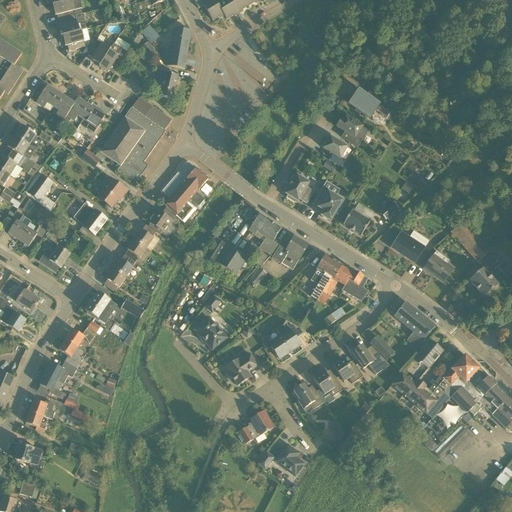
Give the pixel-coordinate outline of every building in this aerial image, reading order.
[(224,16),(214,0),(207,0),(206,1),(205,0),(202,0),(200,1),(207,13),(212,21),(220,17),(220,18),(224,16)] [(237,13),(229,0),(214,0),(224,16),(226,20),(237,13)] [(229,0),(237,13),(248,6),(244,0),(229,0)] [(74,16),(73,11),(74,11),(71,1),(54,5),(52,5),(55,16),(57,15),(58,21),(74,16)] [(61,37),(62,37),(87,30),(83,14),(74,16),(58,21),(60,26),(58,27),(61,37)] [(129,16),(122,18),(124,24),(131,23),(129,16)] [(149,26),(141,33),(148,41),(155,34),(149,26)] [(184,70),(191,31),(175,29),(171,54),(165,53),(163,61),(168,68),(184,70)] [(85,47),(84,42),(90,41),(87,30),(62,37),(65,47),(67,46),(68,52),(85,47)] [(117,38),(114,44),(125,50),(128,45),(117,38)] [(8,95),(23,72),(14,66),(21,54),(0,39),(0,98),(4,93),(8,95)] [(101,44),(96,41),(87,55),(92,58),(91,60),(100,65),(99,67),(110,49),(101,43),(101,44)] [(151,61),(158,55),(156,53),(150,45),(148,43),(141,49),(151,61)] [(114,74),(127,53),(114,44),(111,49),(110,49),(99,67),(108,73),(109,71),(114,74)] [(171,100),(173,92),(177,76),(158,71),(154,87),(158,88),(156,95),(157,96),(171,100)] [(49,112),(53,106),(60,95),(47,86),(36,103),(44,108),(49,112)] [(357,95),(349,106),(356,111),(354,113),(359,116),(360,114),(369,120),(375,112),(386,120),(392,111),(369,93),(364,100),(357,95)] [(64,120),(74,104),(60,95),(53,106),(59,110),(56,115),(64,120)] [(83,119),(91,107),(77,98),(74,104),(64,120),(67,116),(74,120),(77,115),(83,119)] [(171,121),(162,115),(148,105),(138,98),(131,108),(124,118),(118,114),(98,143),(104,147),(100,153),(119,167),(117,170),(136,183),(142,175),(137,172),(166,132),(165,131),(171,121)] [(105,116),(91,107),(83,119),(81,123),(86,127),(86,128),(94,133),(105,116)] [(362,127),(345,116),(342,121),(341,120),(336,127),(349,136),(346,141),(357,148),(364,138),(358,134),(362,127)] [(21,126),(14,136),(36,150),(42,141),(55,149),(58,143),(41,133),(38,138),(35,136),(36,135),(21,126)] [(7,147),(22,157),(25,159),(22,163),(31,169),(35,164),(30,160),(36,150),(14,136),(7,147)] [(341,168),(345,161),(340,158),(346,148),(330,138),(323,149),(332,154),(328,161),(341,168)] [(94,169),(100,161),(86,150),(80,159),(94,169)] [(0,170),(9,176),(16,165),(2,156),(0,158),(0,170)] [(326,161),(322,168),(330,172),(334,166),(326,161)] [(22,163),(19,169),(22,171),(28,174),(31,169),(22,163)] [(35,164),(31,169),(35,172),(39,166),(35,164)] [(188,203),(208,179),(196,169),(179,187),(178,186),(176,186),(174,189),(174,191),(176,192),(164,206),(172,212),(177,216),(175,218),(178,220),(182,223),(187,216),(189,218),(196,210),(188,203)] [(0,185),(2,187),(9,176),(0,170),(0,185)] [(413,172),(407,180),(416,186),(422,178),(413,172)] [(44,197),(53,184),(41,175),(27,194),(26,195),(49,212),(55,205),(44,197)] [(308,180),(300,175),(299,177),(297,176),(293,183),(292,182),(289,187),(289,188),(285,195),(287,196),(286,198),(294,203),(296,201),(297,202),(299,200),(306,204),(314,192),(306,188),(309,184),(307,183),(308,180)] [(122,197),(127,192),(109,178),(101,188),(102,189),(96,197),(111,209),(121,196),(122,197)] [(407,184),(403,190),(409,194),(413,188),(407,184)] [(6,188),(3,193),(12,199),(20,205),(25,198),(17,192),(15,194),(6,188)] [(327,192),(322,189),(312,204),(318,208),(323,212),(320,216),(330,222),(335,214),(337,215),(341,209),(339,208),(343,202),(328,192),(327,192)] [(12,199),(3,193),(0,198),(2,199),(2,200),(9,205),(12,199)] [(25,214),(32,204),(25,199),(18,209),(25,214)] [(391,202),(379,214),(385,221),(398,209),(391,202)] [(94,211),(94,212),(84,204),(73,217),(84,225),(82,227),(95,236),(107,221),(94,211)] [(354,232),(361,236),(370,222),(365,219),(369,213),(355,205),(343,225),(350,230),(349,230),(353,233),(354,232)] [(40,208),(37,213),(44,218),(44,219),(46,221),(47,220),(51,222),(52,222),(54,218),(40,208)] [(175,218),(164,210),(161,214),(155,210),(147,222),(165,234),(173,222),(175,224),(178,220),(175,218)] [(8,234),(18,241),(27,228),(30,222),(24,218),(20,215),(8,234)] [(273,241),(281,229),(259,215),(249,230),(255,234),(257,232),(267,238),(260,248),(274,257),(281,246),(273,241)] [(11,220),(7,218),(6,219),(5,218),(0,225),(0,229),(4,231),(11,220)] [(451,233),(477,263),(490,252),(491,251),(465,221),(451,233)] [(37,226),(33,233),(27,228),(18,241),(28,248),(36,236),(41,229),(37,226)] [(156,234),(147,228),(145,226),(142,231),(141,231),(134,241),(146,249),(153,239),(152,239),(156,234)] [(41,229),(36,236),(41,240),(46,232),(41,229)] [(425,248),(410,238),(408,241),(399,235),(391,247),(415,263),(423,250),(425,248)] [(293,270),(308,245),(294,237),(286,249),(281,246),(274,257),(274,258),(293,270)] [(151,252),(146,249),(134,241),(127,251),(128,251),(124,256),(135,263),(136,263),(142,266),(151,252)] [(235,275),(246,258),(222,242),(210,259),(235,275)] [(56,274),(60,268),(60,269),(69,255),(58,248),(54,254),(49,261),(43,257),(38,263),(56,275),(56,274)] [(261,267),(267,257),(259,251),(252,261),(261,267)] [(443,283),(452,271),(446,266),(449,262),(436,252),(424,269),(443,283)] [(500,264),(490,252),(477,263),(483,269),(469,281),(485,298),(492,291),(498,285),(489,274),(496,268),(500,264)] [(312,298),(316,300),(330,278),(334,280),(343,266),(325,255),(316,269),(324,274),(314,291),(311,297),(312,298)] [(135,263),(124,256),(121,261),(121,260),(114,270),(126,279),(133,269),(132,268),(135,263)] [(500,264),(496,268),(506,278),(510,274),(500,264)] [(343,287),(353,272),(343,266),(334,280),(330,278),(316,300),(323,304),(336,283),(343,287)] [(256,287),(267,274),(259,268),(248,281),(256,287)] [(119,288),(126,279),(114,270),(107,280),(107,281),(104,286),(114,293),(118,288),(119,288)] [(367,280),(353,272),(343,287),(341,291),(361,303),(367,292),(361,289),(367,280)] [(32,312),(39,301),(24,291),(17,303),(32,312)] [(98,293),(85,312),(87,313),(86,314),(95,320),(96,318),(104,325),(110,315),(116,306),(98,293)] [(212,313),(221,302),(214,296),(205,307),(212,313)] [(0,321),(18,333),(26,321),(15,314),(18,310),(0,297),(0,310),(4,313),(0,318),(0,321)] [(144,298),(140,303),(145,306),(149,301),(144,298)] [(128,303),(123,310),(142,321),(147,314),(128,303)] [(273,303),(268,307),(273,312),(277,307),(273,303)] [(423,340),(434,327),(406,303),(395,317),(423,340)] [(331,315),(335,322),(345,315),(341,308),(331,315)] [(212,350),(226,339),(209,319),(195,330),(212,350)] [(285,332),(268,344),(279,360),(287,354),(287,353),(291,350),(292,351),(300,346),(295,339),(305,332),(286,321),(282,327),(285,332)] [(99,336),(103,330),(91,323),(87,328),(99,336)] [(248,327),(241,332),(245,338),(252,334),(248,327)] [(4,328),(1,334),(7,337),(10,332),(4,328)] [(82,336),(72,330),(66,340),(78,348),(82,341),(89,346),(94,337),(85,331),(82,336)] [(130,333),(123,343),(129,348),(134,336),(130,333)] [(388,348),(377,337),(370,343),(382,355),(388,348)] [(76,370),(87,354),(78,348),(66,340),(59,351),(68,357),(65,362),(76,370)] [(425,373),(443,352),(429,340),(412,361),(425,373)] [(365,351),(362,346),(360,347),(359,346),(353,350),(354,351),(352,353),(363,369),(369,365),(376,375),(390,366),(371,347),(365,351)] [(257,366),(250,355),(240,362),(238,360),(223,369),(230,380),(232,379),(238,386),(250,378),(247,373),(257,366)] [(446,381),(467,358),(465,356),(443,378),(440,376),(429,390),(426,387),(419,381),(425,373),(412,361),(392,385),(427,414),(451,386),(446,381)] [(454,400),(480,372),(478,370),(479,369),(467,358),(446,381),(451,386),(427,414),(432,419),(450,397),(454,400)] [(350,370),(343,359),(340,360),(339,359),(334,363),(335,364),(332,366),(344,382),(349,379),(352,384),(362,377),(355,366),(350,370)] [(61,369),(51,364),(45,374),(63,384),(70,371),(62,367),(61,369)] [(330,383),(323,372),(321,373),(320,372),(314,376),(315,377),(313,379),(324,395),(329,392),(333,397),(343,390),(335,379),(330,383)] [(486,379),(480,372),(454,400),(467,414),(470,412),(474,416),(484,407),(492,415),(508,398),(495,385),(488,377),(486,379)] [(5,399),(13,379),(0,373),(0,411),(5,400),(5,399)] [(62,400),(65,395),(59,392),(63,385),(63,384),(45,374),(39,386),(49,391),(48,393),(62,400)] [(108,379),(105,386),(113,389),(116,381),(112,380),(108,379)] [(112,390),(100,383),(96,390),(109,396),(112,390)] [(311,396),(304,385),(301,387),(300,385),(295,389),(296,390),(293,392),(299,401),(298,402),(303,410),(309,405),(313,411),(323,403),(316,392),(311,396)] [(381,387),(375,391),(379,397),(385,392),(381,387)] [(511,402),(508,398),(492,415),(507,429),(508,428),(511,431),(511,402)] [(75,410),(78,404),(67,399),(64,405),(74,410),(75,410)] [(44,405),(34,401),(29,413),(42,418),(45,409),(51,411),(53,405),(45,402),(44,405)] [(82,420),(85,414),(75,410),(74,410),(71,415),(82,420)] [(274,428),(264,412),(251,420),(254,425),(250,427),(249,426),(239,432),(246,444),(274,428)] [(43,433),(45,427),(39,425),(42,418),(29,413),(25,424),(36,428),(35,430),(43,433)] [(346,421),(341,425),(345,432),(351,428),(353,427),(348,420),(346,421)] [(334,438),(342,435),(338,425),(330,428),(334,438)] [(436,446),(431,452),(439,459),(466,433),(459,425),(436,446)] [(68,452),(95,463),(97,458),(99,455),(71,444),(68,452)] [(38,466),(42,453),(19,446),(15,460),(38,466)] [(295,477),(304,465),(291,455),(294,451),(288,446),(275,462),(295,477)] [(264,471),(274,458),(267,453),(257,465),(264,471)] [(494,479),(502,486),(511,474),(503,467),(494,479)] [(88,470),(83,480),(94,485),(98,475),(96,474),(88,470)] [(292,483),(288,489),(294,492),(297,487),(292,483)] [(32,498),(35,487),(23,484),(20,495),(32,498)] [(0,511),(18,511),(19,511),(17,511),(19,503),(3,498),(0,508),(0,511)]
